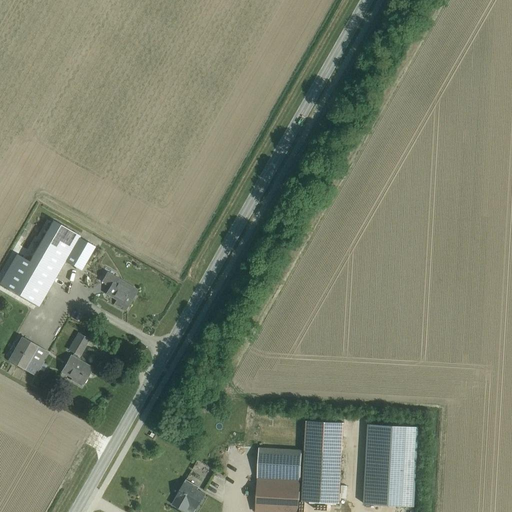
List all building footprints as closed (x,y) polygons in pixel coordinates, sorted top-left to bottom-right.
[(0,282),(0,284),(38,306),(65,261),(79,237),(79,236),(53,220),(29,261),(16,254),(0,282)] [(79,237),(65,261),(81,270),(95,247),(79,237)] [(127,306),(137,290),(115,278),(106,294),(127,306)] [(83,384),(92,368),(76,359),(78,355),(79,356),(88,339),(78,333),(69,350),(74,353),(72,356),(71,356),(62,372),(72,378),(71,380),(81,386),(82,384),(83,384)] [(36,376),(49,353),(37,347),(38,346),(21,336),(7,360),(24,370),(25,369),(36,376)] [(418,427),(368,424),(364,504),(414,507),(418,427)] [(259,448),(258,478),(299,481),(301,450),(259,448)] [(305,450),(302,501),(343,503),(345,453),(305,450)] [(258,478),(255,511),(297,511),(299,481),(258,478)] [(172,505),(173,504),(186,511),(193,511),(204,494),(204,493),(204,494),(193,488),(195,485),(186,480),(175,497),(176,498),(172,504),(172,505)]
